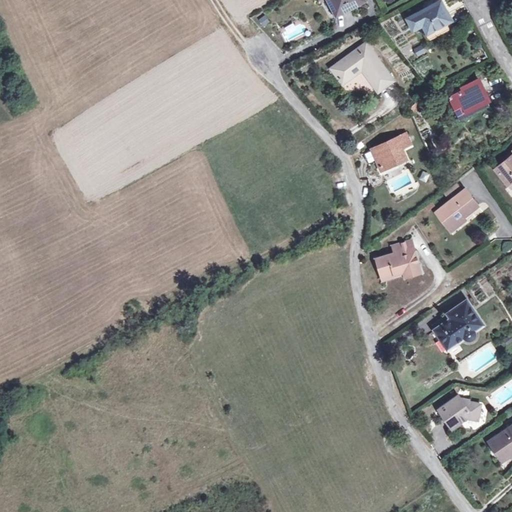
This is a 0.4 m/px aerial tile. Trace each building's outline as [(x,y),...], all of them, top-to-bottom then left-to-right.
[(327,0),(333,10),(347,3),(349,8),(365,0),(364,0),(327,0)] [(451,28),(448,21),(450,20),(441,1),(417,13),(408,18),(413,28),(423,23),(427,33),(425,34),(428,40),(451,28)] [(347,3),(333,10),(336,15),(349,8),(347,3)] [(281,29),(287,41),(305,33),(299,20),(281,29)] [(360,67),(362,69),(378,91),(393,80),(366,43),(331,68),(342,83),(358,72),(356,70),(360,67)] [(414,49),(417,54),(425,51),(422,45),(414,49)] [(489,100),(484,90),(479,81),(470,85),(466,87),(468,89),(450,98),(459,115),(489,100)] [(421,106),(416,101),(409,109),(411,114),(418,109),(417,108),(421,106)] [(397,137),(362,153),(369,164),(377,161),(380,167),(395,160),(396,163),(406,158),(401,147),(410,144),(405,133),(397,137)] [(507,159),(505,162),(495,169),(510,189),(511,187),(511,152),(506,157),(507,159)] [(456,185),(445,193),(451,200),(461,192),(456,185)] [(436,212),(447,227),(462,215),(463,217),(478,206),(465,189),(436,212)] [(462,215),(447,227),(451,231),(466,220),(463,217),(462,215)] [(377,259),(382,278),(404,272),(405,276),(415,273),(414,269),(420,267),(411,241),(393,246),(395,254),(377,259)] [(404,272),(382,278),(384,282),(405,276),(404,272)] [(466,301),(457,307),(460,313),(451,319),(435,330),(441,339),(448,349),(455,343),(464,337),(465,339),(468,340),(470,340),(472,339),(474,337),(475,335),(475,333),(474,331),(483,325),(466,301)] [(128,308),(131,315),(137,313),(133,305),(128,308)] [(460,313),(457,307),(448,314),(451,319),(460,313)] [(433,328),(447,319),(445,316),(431,324),(433,328)] [(480,404),(469,402),(461,401),(458,396),(439,410),(452,428),(468,417),(478,419),(480,404)] [(502,459),(511,452),(511,426),(490,441),(502,459)]
